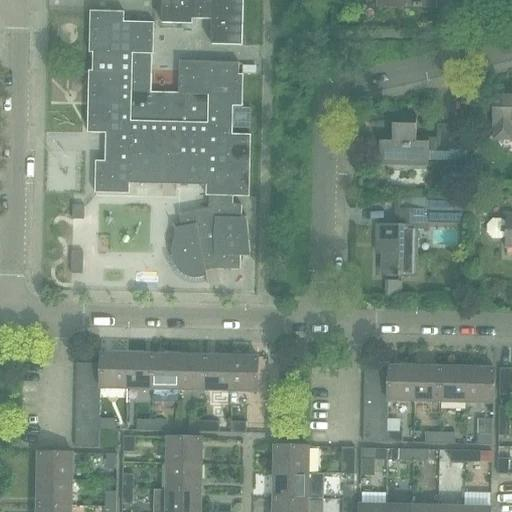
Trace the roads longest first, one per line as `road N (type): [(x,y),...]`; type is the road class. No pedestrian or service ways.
road 1 (residential): [(325,329),(331,125),(345,103),(511,58)]
road 2 (residential): [(8,325),(16,0)]
road 3 (residential): [(8,325),(325,329)]
road 4 (residential): [(325,329),(511,332)]
